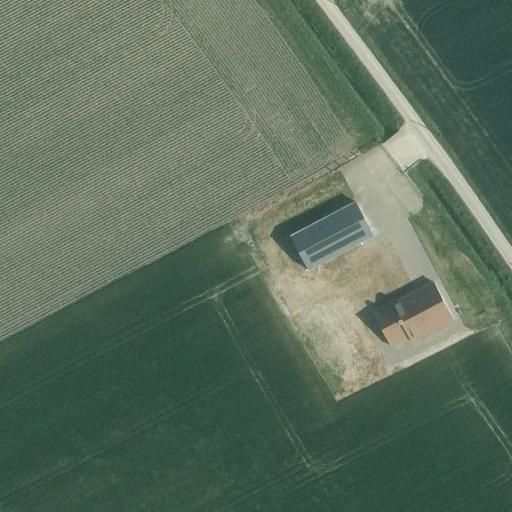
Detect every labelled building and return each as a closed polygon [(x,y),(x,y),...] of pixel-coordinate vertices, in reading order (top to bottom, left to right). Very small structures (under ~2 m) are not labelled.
[(418,160),(402,118),(365,131),(381,173),(418,160)] [(420,249),(381,195),(348,219),(387,273),(420,249)] [(481,259),(464,235),(420,266),(435,287),(406,308),(420,328),(474,289),(462,272),(481,259)] [(352,297),(336,265),(302,282),(317,313),(352,297)] [(357,323),(350,346),(375,352),(381,330),(357,323)]
